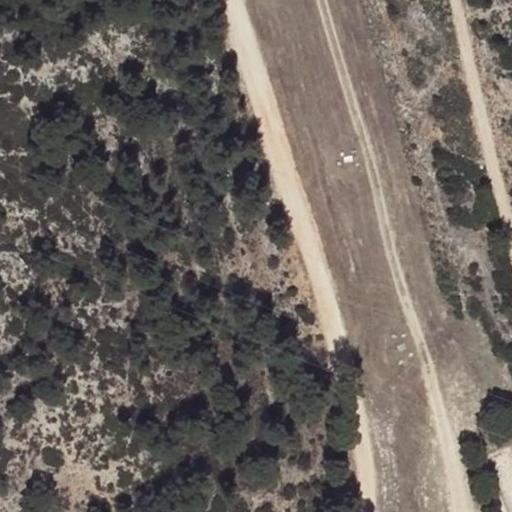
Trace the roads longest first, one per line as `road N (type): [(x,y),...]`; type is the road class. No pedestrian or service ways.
road 1 (track): [(369,511),(362,419),(234,0)]
road 2 (track): [(511,234),(458,0)]
